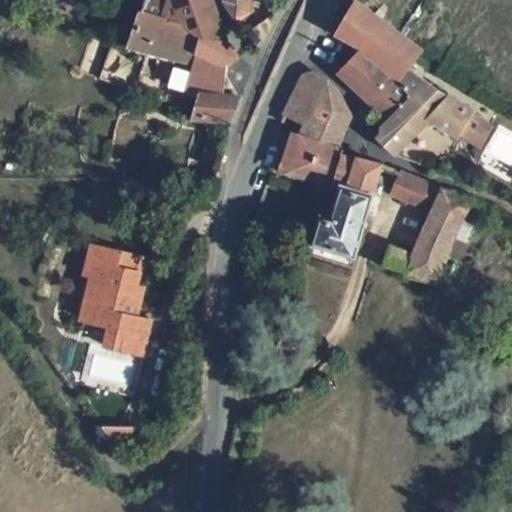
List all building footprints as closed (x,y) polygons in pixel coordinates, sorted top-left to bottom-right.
[(145,0),(145,2),(166,7),(163,19),(175,25),(198,0),(145,0)] [(244,0),(226,0),(232,17),(245,3),(244,0)] [(143,9),(163,19),(166,7),(145,2),(143,9)] [(361,47),(402,79),(412,67),(420,57),(425,52),(358,2),(338,32),(363,44),(361,47)] [(163,19),(143,9),(134,42),(195,70),(201,57),(210,60),(226,52),(175,25),(163,19)] [(417,91),(402,79),(361,47),(339,71),(370,99),(366,105),(389,127),(417,91)] [(460,138),(476,112),(412,67),(402,79),(417,91),(389,127),(381,134),(402,152),(432,120),(460,138)] [(294,119),(303,122),(319,82),(300,75),(293,79),(280,114),(294,119)] [(328,85),(319,82),(303,122),(298,138),(290,135),(280,166),(336,184),(327,214),(323,213),(314,242),(356,255),(380,165),(336,150),(349,118),(328,85)] [(209,116),(229,124),(234,101),(200,85),(189,109),(196,112),(194,119),(205,123),(209,116)] [(433,204),(439,187),(399,172),(393,190),(433,204)] [(439,187),(433,204),(416,253),(395,246),(387,264),(440,280),(470,200),(439,187)] [(115,265),(119,249),(93,244),(93,247),(86,246),(82,263),(88,264),(86,274),(92,275),(83,321),(113,326),(109,348),(142,354),(149,318),(137,316),(140,301),(132,300),(138,270),(115,265)] [(138,270),(141,254),(119,249),(115,265),(138,270)] [(97,397),(113,396),(112,376),(83,376),(96,394),(97,397)]
